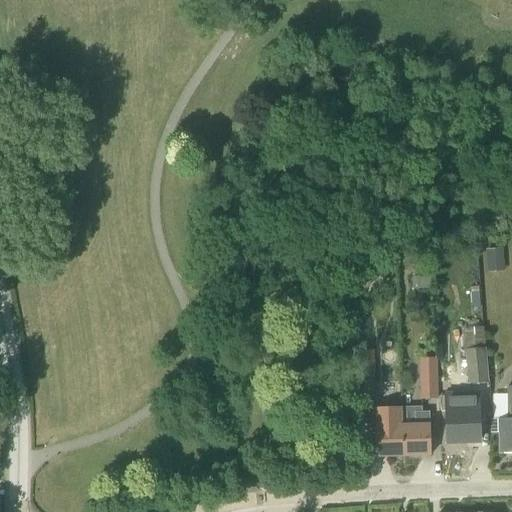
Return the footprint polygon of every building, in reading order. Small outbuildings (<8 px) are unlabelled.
[(485,251),(487,274),(503,272),(501,249),(485,251)] [(429,276),(411,278),(412,289),(430,287),(429,276)] [(483,329),(460,331),(462,352),(464,352),(465,352),(468,386),(487,385),(487,383),(483,329)] [(436,355),(418,356),(419,397),(437,397),(436,355)] [(499,419),(490,419),(490,434),(499,434),(499,454),(511,453),(511,386),(507,386),(507,418),(499,419)] [(479,442),(477,393),(446,394),(446,423),(447,443),(479,442)] [(402,408),(368,409),(369,428),(374,428),(374,437),(375,457),(403,456),(404,456),(402,424),(402,408)] [(414,423),(402,424),(404,456),(430,456),(429,412),(413,413),(414,423)]
